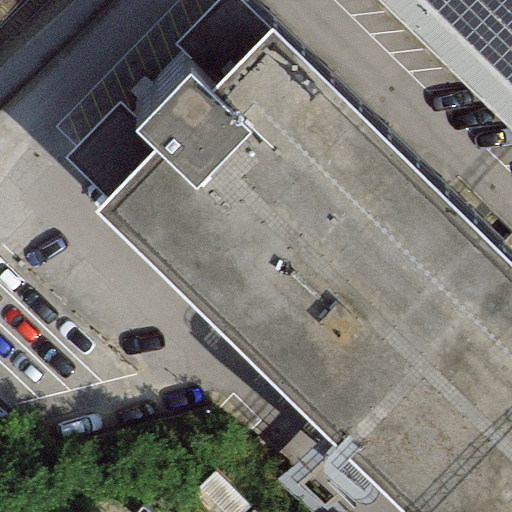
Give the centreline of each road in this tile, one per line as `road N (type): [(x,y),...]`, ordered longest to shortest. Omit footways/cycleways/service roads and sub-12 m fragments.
road 1 (unknown): [(271,0),(157,114),(132,153),(120,193),(131,258),(398,511)]
road 2 (unknown): [(511,168),(352,8)]
